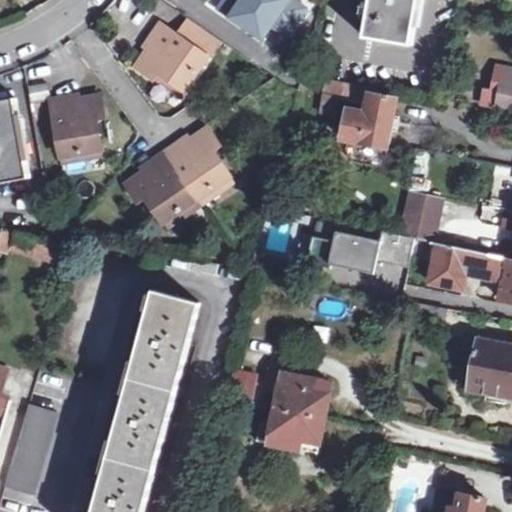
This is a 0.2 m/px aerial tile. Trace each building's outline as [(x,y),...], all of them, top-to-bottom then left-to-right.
[(366,0),(361,31),(408,38),(414,0),(366,0)] [(209,53),(161,19),(147,38),(150,41),(135,63),(152,75),(157,67),(185,87),(209,53)] [(340,60),(325,58),(323,69),(337,72),(340,60)] [(511,62),(505,61),(501,77),(511,78),(511,62)] [(370,82),(324,73),(320,85),(367,97),(368,89),(370,82)] [(511,78),(501,77),(498,98),(511,100),(511,78)] [(396,96),(368,89),(367,97),(364,111),(346,108),(341,133),(387,142),(396,96)] [(0,94),(0,172),(26,168),(11,93),(0,94)] [(69,93),(50,98),(61,151),(99,144),(94,112),(101,111),(99,93),(71,97),(69,93)] [(146,162),(124,177),(135,196),(144,190),(161,214),(227,172),(211,146),(217,142),(205,124),(182,139),(178,135),(144,158),(146,162)] [(406,183),(398,230),(414,233),(432,237),(440,190),(406,183)] [(259,249),(284,257),(294,225),(268,217),(259,249)] [(12,228),(2,225),(0,231),(0,246),(6,248),(7,243),(12,228)] [(334,235),(312,231),(307,258),(330,263),(331,258),(374,267),(377,255),(409,261),(414,233),(398,230),(381,226),(380,235),(336,225),(334,235)] [(73,246),(12,228),(7,243),(69,262),(73,246)] [(508,253),(441,239),(434,275),(463,280),(466,265),(484,265),(504,273),(508,253)] [(511,253),(508,253),(504,273),(500,292),(511,293),(511,253)] [(97,496),(92,511),(142,511),(199,297),(154,286),(143,324),(137,323),(133,338),(139,339),(122,403),(116,402),(112,416),(119,418),(101,481),(96,480),(92,494),(97,496)] [(446,301),(415,295),(411,315),(443,321),(446,301)] [(511,338),(479,333),(470,381),(511,388),(511,338)] [(331,377),(272,366),(269,383),(279,385),(274,418),(263,414),(259,434),(317,446),(331,377)] [(255,369),(239,367),(234,391),(251,394),(255,369)] [(9,396),(0,392),(0,409),(4,411),(9,396)] [(58,407),(29,399),(6,483),(34,489),(58,407)] [(455,486),(449,511),(488,511),(489,510),(483,508),(485,492),(455,486)]
